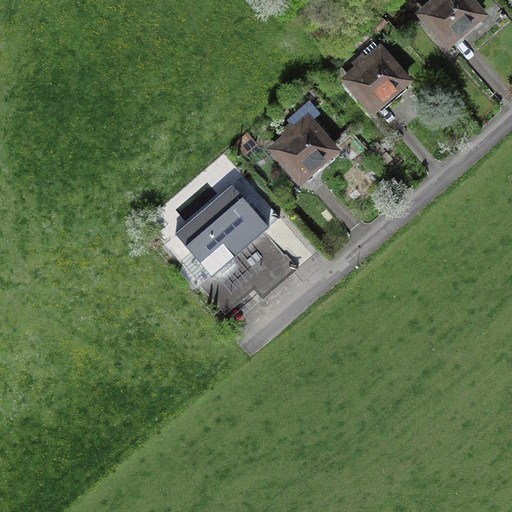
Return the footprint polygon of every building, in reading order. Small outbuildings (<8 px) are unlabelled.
[(434,0),(436,1),(421,14),(448,44),(482,15),(468,0),(434,0)] [(406,80),(373,43),(361,53),(363,55),(356,61),(361,67),(346,80),(372,110),(406,80)] [(288,136),(274,149),(300,180),(334,150),(308,120),(296,130),(291,124),(283,131),(288,136)] [(247,133),(232,146),(241,157),(256,144),(247,133)] [(144,222),(200,286),(280,217),(224,153),(144,222)]
